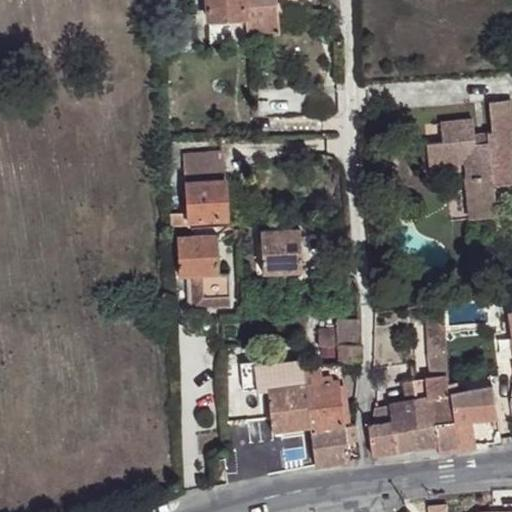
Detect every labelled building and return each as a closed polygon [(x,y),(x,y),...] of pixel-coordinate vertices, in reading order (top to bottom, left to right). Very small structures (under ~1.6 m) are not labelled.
[(206,0),(208,23),(246,20),(244,0),(206,0)] [(276,0),(244,0),(246,20),(247,36),(279,34),(276,0)] [(493,186),(511,184),(511,167),(510,149),(508,133),(511,132),(511,112),(511,101),(489,103),(492,133),(487,133),(488,143),(475,144),(474,135),(473,120),(441,123),(443,143),(427,144),(429,166),(464,162),(480,160),(481,176),(466,178),(470,219),(496,217),(493,186)] [(475,144),(488,143),(487,133),(474,135),(475,144)] [(223,153),(183,155),(187,212),(170,213),(171,226),(187,225),(187,222),(227,220),(223,153)] [(464,162),(466,178),(481,176),(480,160),(464,162)] [(279,230),(261,231),(263,273),(302,271),(300,229),(296,229),(296,223),(279,224),(279,230)] [(218,273),(216,235),(177,237),(179,275),(193,275),(194,307),(230,306),(228,273),(218,273)] [(409,296),(407,287),(395,290),(397,298),(409,296)] [(427,325),(445,324),(444,306),(427,307),(427,325)] [(362,361),(360,321),(337,321),(337,329),(319,329),(319,347),(339,347),(339,361),(362,361)] [(447,359),(445,324),(427,325),(430,360),(447,359)] [(437,452),(459,449),(454,419),(449,383),(447,359),(430,360),(431,378),(412,381),(415,398),(421,397),(420,401),(375,408),(374,425),(368,426),(372,456),(414,450),(437,446),(437,452)] [(272,432),(311,426),(304,370),(303,360),(256,366),(255,362),(241,364),(244,391),(257,390),(257,391),(268,390),(272,432)] [(311,426),(311,431),(344,426),(338,379),(332,380),(331,375),(321,376),(320,368),(304,370),(311,426)] [(497,419),(490,375),(449,383),(454,419),(459,449),(474,447),(470,421),(497,419)] [(415,398),(412,381),(403,383),(406,400),(415,398)] [(344,426),(311,431),(316,466),(361,459),(356,425),(344,426)]
